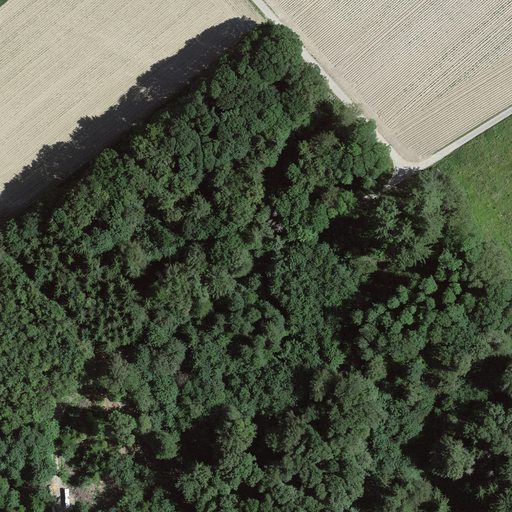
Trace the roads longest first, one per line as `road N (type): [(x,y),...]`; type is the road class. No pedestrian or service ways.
road 1 (track): [(406,168),(99,361),(61,402),(52,445),(62,511)]
road 2 (track): [(406,168),(261,0)]
road 3 (track): [(511,105),(406,168)]
